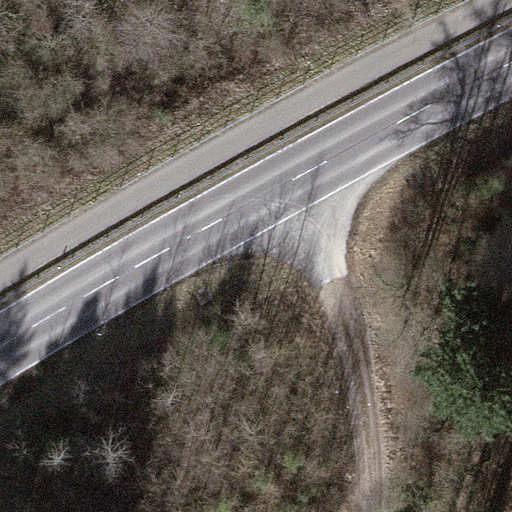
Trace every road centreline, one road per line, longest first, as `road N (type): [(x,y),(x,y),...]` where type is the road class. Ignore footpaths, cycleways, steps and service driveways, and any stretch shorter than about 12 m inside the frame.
road 1 (secondary): [(511,76),(309,182),(0,363)]
road 2 (track): [(309,182),(372,397),(373,511)]
